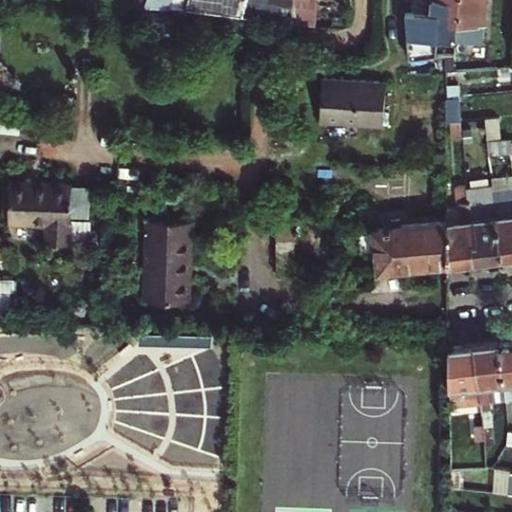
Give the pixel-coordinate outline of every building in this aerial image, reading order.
[(190,0),(161,0),(160,5),(188,9),(190,0)] [(244,0),(220,0),(218,12),(241,15),(244,0)] [(244,0),(241,15),(292,21),(293,0),(244,0)] [(293,0),(292,21),(314,23),(315,0),(293,0)] [(455,43),(456,40),(458,0),(428,0),(426,15),(406,13),(408,34),(410,56),(455,55),(455,43)] [(458,0),(456,40),(455,43),(481,45),(484,0),(458,0)] [(460,73),(453,74),(445,74),(446,98),(462,97),(460,73)] [(372,81),(323,78),(320,121),(324,121),(341,123),(382,126),(386,82),(372,81)] [(486,119),(489,143),(498,142),(495,118),(486,119)] [(341,123),(324,121),(323,133),(340,134),(341,123)] [(464,137),(462,121),(454,122),(456,138),(464,137)] [(511,153),(511,140),(500,142),(501,154),(511,153)] [(511,170),(492,173),(492,176),(496,211),(501,252),(511,250),(511,170)] [(471,202),(471,196),(469,179),(469,176),(457,177),(460,199),(448,200),(448,217),(448,230),(449,258),(463,256),(475,255),(472,235),(477,234),(475,214),(473,214),(471,202)] [(492,253),(501,252),(496,211),(492,176),(469,179),(471,196),(471,202),(473,214),(475,214),(477,234),(472,235),(475,255),(492,253)] [(8,219),(47,222),(46,242),(68,243),(69,240),(70,223),(72,182),(39,180),(10,178),(8,219)] [(183,219),(139,216),(134,296),(178,299),(181,251),(183,219)] [(405,263),(449,258),(448,230),(448,217),(373,227),(378,266),(405,263)] [(87,241),(88,224),(70,223),(69,240),(87,241)] [(294,232),(275,231),(273,267),(292,268),(294,232)] [(0,317),(12,318),(13,280),(0,279),(0,317)] [(511,338),(500,340),(506,397),(511,395),(511,338)] [(492,398),(506,397),(500,340),(489,341),(475,343),(482,399),(486,441),(497,441),(492,398)] [(482,399),(475,343),(466,344),(450,346),(450,403),(482,399)]
